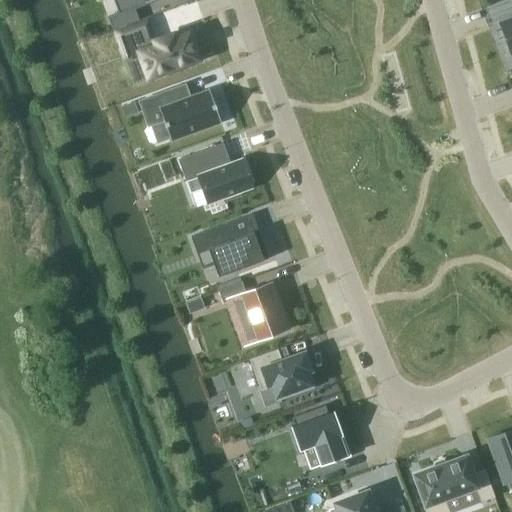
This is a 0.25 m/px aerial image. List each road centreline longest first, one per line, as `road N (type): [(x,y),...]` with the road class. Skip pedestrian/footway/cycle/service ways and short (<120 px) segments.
road 1 (residential): [(511,358),(432,401),(394,392),(242,0)]
road 2 (residential): [(511,223),(481,170),(435,0)]
